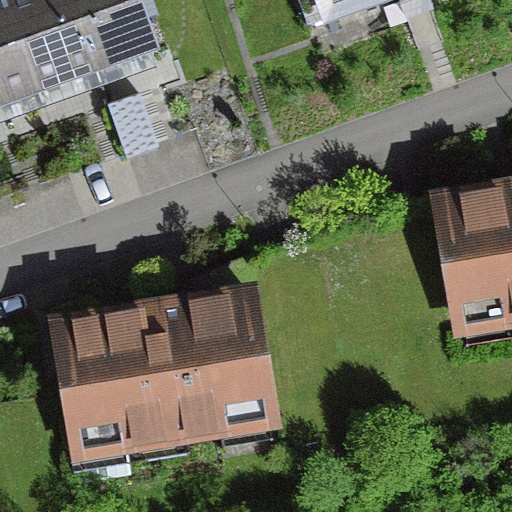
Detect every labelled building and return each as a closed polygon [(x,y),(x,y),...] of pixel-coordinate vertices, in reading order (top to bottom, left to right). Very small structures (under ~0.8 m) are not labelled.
[(0,0),(34,92),(91,71),(65,0),(0,0)] [(0,0),(0,103),(34,92),(0,0)] [(65,0),(91,71),(151,50),(140,20),(151,16),(145,0),(65,0)] [(291,0),(302,28),(379,0),(291,0)] [(122,161),(153,150),(134,96),(103,107),(122,161)] [(511,318),(511,189),(436,202),(457,327),(511,318)] [(265,421),(244,295),(54,326),(75,452),(66,454),(71,484),(125,475),(120,445),(265,421)]
